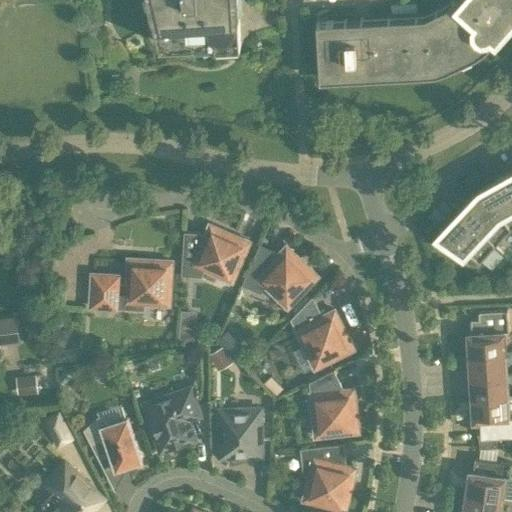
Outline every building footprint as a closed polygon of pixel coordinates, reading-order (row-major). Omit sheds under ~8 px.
[(196,36),(213,32),(215,42),(240,41),(238,6),(237,0),(156,0),(161,19),(155,19),(160,42),(196,40),(196,36)] [(511,0),(449,0),(447,3),(424,14),(372,17),(361,17),(316,20),(319,77),(423,71),(433,71),(439,70),(446,67),(475,53),(482,49),(486,45),(493,37),(511,16),(511,0)] [(365,8),(366,16),(390,14),(390,6),(365,8)] [(511,227),(511,185),(505,173),(479,188),(510,228),(511,227)] [(510,228),(479,188),(458,210),(495,244),(510,228)] [(479,261),(495,244),(458,210),(437,232),(435,237),(435,242),(438,246),(442,249),(447,248),(453,244),(479,261)] [(249,240),(208,222),(204,232),(183,231),(181,275),(201,276),(204,268),(232,280),(249,240)] [(259,243),(241,283),(260,292),(265,286),(287,307),(318,275),(286,244),(279,252),(259,243)] [(94,268),(115,268),(115,257),(94,256),(94,268)] [(128,257),(126,275),(119,274),(92,272),(89,305),(144,309),(144,302),(169,303),(172,259),(128,257)] [(334,308),(295,328),(314,367),(354,348),(334,308)] [(504,330),(509,329),(507,309),(478,311),(478,318),(470,318),(471,332),(467,332),(469,354),(505,352),(504,330)] [(0,343),(20,341),(17,315),(0,316),(0,343)] [(58,347),(69,346),(67,330),(56,332),(58,347)] [(233,335),(227,330),(219,339),(224,344),(233,335)] [(215,366),(228,358),(221,347),(208,354),(215,366)] [(470,376),(507,374),(505,352),(469,354),(470,376)] [(358,431),(353,387),(343,388),(334,369),(308,381),(314,436),(358,431)] [(57,379),(64,384),(70,376),(64,371),(57,379)] [(276,394),(283,387),(271,374),(263,382),(276,394)] [(471,397),(508,395),(507,374),(470,376),(471,397)] [(17,378),(19,395),(36,393),(34,376),(17,378)] [(153,398),(156,408),(147,412),(160,450),(195,438),(190,423),(188,423),(185,413),(198,409),(190,386),(153,398)] [(508,395),(471,397),(473,420),(476,420),(477,433),(479,433),(479,445),(497,444),(497,432),(511,430),(511,416),(509,416),(508,395)] [(219,408),(220,455),(261,454),(260,407),(219,408)] [(59,408),(42,417),(57,446),(74,437),(59,408)] [(83,428),(91,444),(105,439),(115,467),(141,459),(127,416),(105,423),(99,414),(83,428)] [(345,509),(355,466),(346,464),(343,442),(299,447),(302,473),(308,475),(302,499),(345,509)] [(469,470),(466,492),(511,498),(511,476),(510,476),(511,462),(474,457),(472,470),(469,470)] [(96,511),(87,503),(88,498),(92,493),(88,489),(89,484),(65,460),(45,481),(53,490),(40,504),(47,511),(96,511)] [(462,511),(499,511),(502,498),(511,499),(511,498),(466,492),(462,511)]
